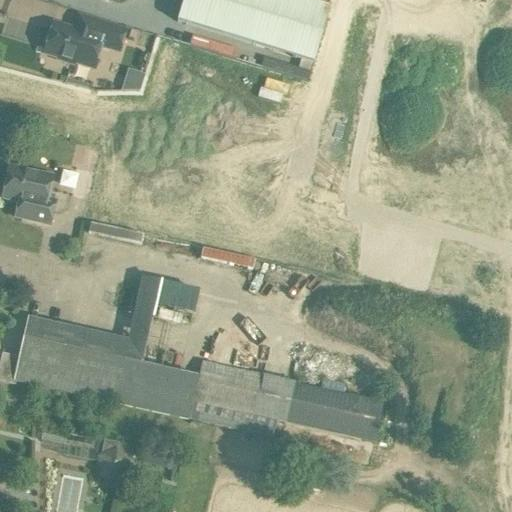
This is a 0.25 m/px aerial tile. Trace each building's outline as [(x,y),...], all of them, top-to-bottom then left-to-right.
[(295,0),(182,0),(176,21),(175,24),(311,66),(328,10),(295,0)] [(54,25),(44,55),(95,71),(102,51),(117,55),(124,32),(89,21),(76,17),(72,30),(54,25)] [(121,64),(118,76),(133,80),(136,68),(121,64)] [(344,265),(353,216),(231,192),(243,132),(101,105),(81,209),(171,226),(170,232),(344,265)] [(2,198),(20,202),(16,217),(48,224),(53,202),(46,200),(52,176),(9,166),(2,198)] [(309,293),(328,295),(330,272),(312,270),(309,293)] [(121,298),(125,279),(111,276),(107,295),(121,298)] [(141,280),(128,341),(145,345),(159,284),(141,280)] [(128,343),(28,319),(15,382),(169,418),(179,376),(123,364),(128,343)] [(19,358),(2,354),(0,361),(0,382),(14,386),(19,358)] [(383,403),(201,363),(198,381),(189,418),(273,437),(276,423),(372,444),(383,403)] [(113,472),(110,445),(87,447),(90,474),(113,472)] [(144,465),(173,470),(175,458),(146,452),(144,465)]
